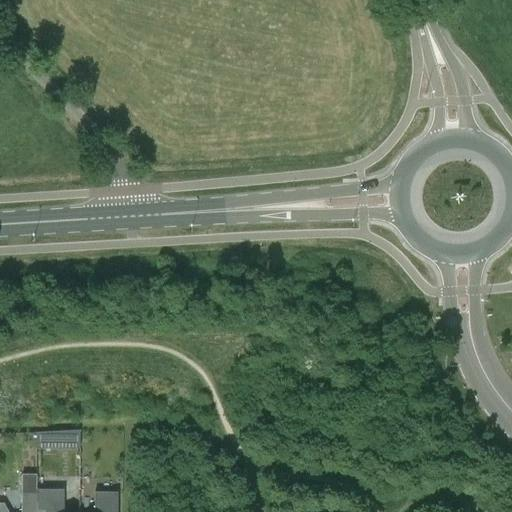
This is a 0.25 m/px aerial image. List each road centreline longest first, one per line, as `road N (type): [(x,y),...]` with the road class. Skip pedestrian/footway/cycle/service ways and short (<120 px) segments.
road 1 (unclassified): [(130,217),(114,156),(0,36)]
road 2 (tertiary): [(475,143),(454,66),(417,0)]
road 3 (tertiary): [(413,0),(439,105),(437,146)]
road 4 (primary): [(275,208),(130,217)]
road 5 (primary): [(275,208),(409,223)]
road 6 (primary): [(406,180),(275,208)]
road 7 (primary): [(130,217),(0,226)]
